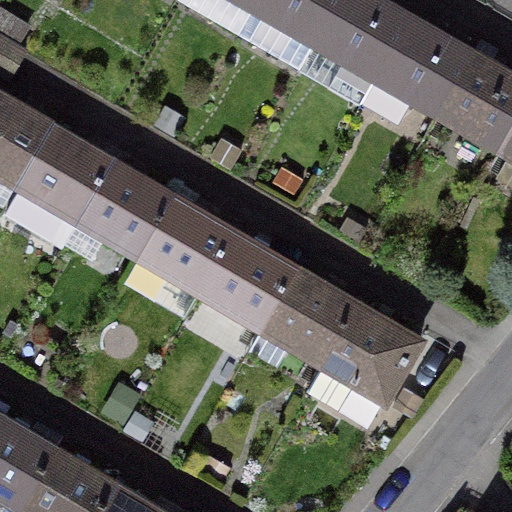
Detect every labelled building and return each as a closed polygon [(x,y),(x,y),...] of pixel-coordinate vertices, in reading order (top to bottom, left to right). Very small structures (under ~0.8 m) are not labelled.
[(222,0),(247,14),(255,0),(222,0)] [(255,0),(247,14),(311,51),(340,0),(255,0)] [(385,0),(340,0),(311,51),(374,88),(416,17),(385,0)] [(447,36),(416,17),(374,88),(438,125),(479,54),(447,36)] [(0,70),(10,77),(17,64),(25,52),(0,37),(0,70)] [(511,72),(509,70),(479,54),(438,125),(501,162),(511,143),(511,72)] [(37,118),(0,96),(0,176),(16,186),(51,127),(37,118)] [(97,153),(51,127),(16,186),(20,188),(5,214),(52,242),(67,216),(77,222),(113,163),(97,153)] [(511,143),(501,162),(511,168),(511,143)] [(159,190),(113,163),(77,222),(139,258),(174,199),(159,190)] [(220,226),(174,199),(139,258),(200,294),(235,235),(220,226)] [(282,262),(235,235),(200,294),(261,330),(296,270),(282,262)] [(342,298),(296,270),(261,330),(246,355),(271,369),(286,345),(322,366),(357,307),(342,298)] [(408,337),(357,307),(322,366),(306,393),(338,411),(353,384),(384,402),(419,343),(408,337)] [(422,400),(404,389),(392,408),(411,419),(422,400)] [(0,499),(21,511),(56,453),(16,430),(0,420),(0,499)] [(21,511),(100,511),(115,488),(77,466),(56,453),(21,511)] [(100,511),(155,511),(140,503),(115,488),(100,511)]
